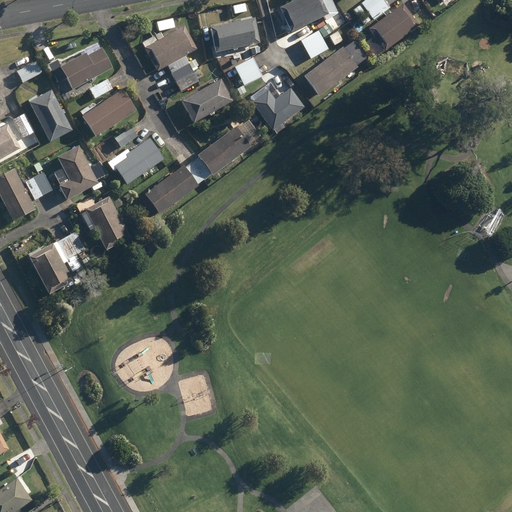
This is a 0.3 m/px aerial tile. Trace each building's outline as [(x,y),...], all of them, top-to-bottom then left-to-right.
[(299,0),(280,9),(292,34),(330,15),(323,0),(299,0)] [(369,12),(384,2),(383,0),(368,0),(363,4),(369,12)] [(384,2),(369,12),(374,21),(390,10),(384,2)] [(369,31),(385,52),(420,27),(404,5),(369,31)] [(354,11),(359,17),(364,12),(359,7),(354,11)] [(210,10),(211,17),(218,15),(217,9),(210,10)] [(361,22),(365,26),(371,21),(368,17),(361,22)] [(211,29),(217,54),(260,44),(255,20),(211,29)] [(321,32),(325,37),(334,31),(330,26),(321,32)] [(147,49),(159,73),(168,67),(177,83),(194,73),(186,58),(198,51),(185,28),(147,49)] [(306,51),(324,41),(318,33),(301,43),(306,51)] [(330,39),(334,44),(339,41),(336,35),(330,39)] [(324,41),(306,51),(311,60),(328,50),(324,41)] [(305,79),(320,98),(359,68),(357,67),(368,59),(355,42),(345,50),(344,49),(305,79)] [(67,79),(73,91),(113,69),(102,50),(87,57),(86,55),(62,68),(58,61),(48,66),(58,84),(67,79)] [(240,78),(258,69),(254,59),(235,69),(240,78)] [(190,64),(193,69),(198,66),(195,61),(190,64)] [(18,73),(24,84),(42,74),(36,63),(18,73)] [(258,69),(240,78),(245,87),(263,78),(258,69)] [(194,73),(177,83),(181,92),(199,82),(194,73)] [(90,90),(95,100),(113,90),(108,81),(90,90)] [(182,103),(195,125),(234,102),(222,81),(182,103)] [(252,104),(273,133),(305,109),(291,90),(276,101),(269,92),(252,104)] [(61,97),(65,103),(72,99),(68,92),(61,97)] [(83,119),(97,140),(137,112),(123,92),(83,119)] [(30,104),(51,143),(73,131),(52,93),(30,104)] [(322,103),(316,95),(309,101),(315,108),(322,103)] [(14,122),(24,139),(35,133),(25,115),(14,122)] [(0,130),(0,162),(21,150),(8,126),(0,130)] [(116,139),(122,148),(138,137),(132,128),(116,139)] [(200,159),(193,164),(205,180),(212,175),(213,177),(252,148),(237,129),(199,157),(200,159)] [(117,171),(127,187),(147,173),(151,179),(160,172),(156,166),(165,161),(150,140),(130,154),(128,151),(108,165),(114,173),(117,171)] [(54,175),(68,201),(99,185),(79,147),(58,159),(64,170),(54,175)] [(197,186),(205,180),(193,164),(186,170),(184,168),(146,196),(160,216),(199,188),(197,186)] [(0,178),(0,197),(13,223),(36,211),(15,171),(0,178)] [(35,179),(44,197),(53,192),(44,175),(35,179)] [(35,201),(44,197),(35,179),(26,184),(35,201)] [(86,213),(107,252),(131,239),(109,199),(95,206),(91,198),(76,207),(81,215),(86,213)] [(65,239),(75,257),(85,251),(76,234),(65,239)] [(81,268),(75,257),(65,239),(30,259),(50,296),(74,282),(64,264),(68,263),(74,273),(81,268)] [(82,262),(86,268),(92,264),(88,259),(82,262)] [(0,453),(9,449),(0,432),(0,453)] [(0,489),(0,511),(14,511),(32,500),(17,477),(0,489)]
